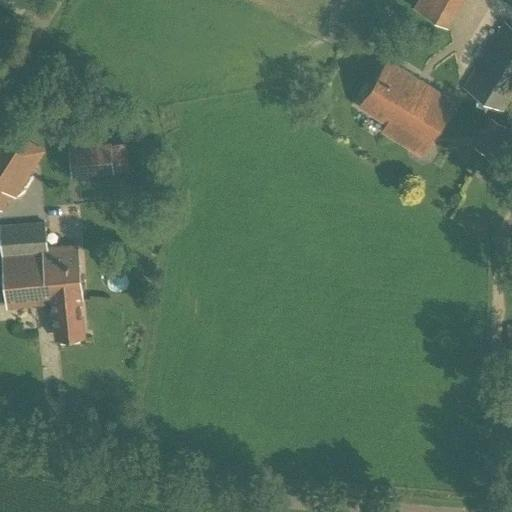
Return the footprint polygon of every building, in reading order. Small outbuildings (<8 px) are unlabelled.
[(417,0),(413,7),(448,26),(462,0),(417,0)] [(511,26),(502,21),(482,53),(511,71),(511,26)] [(511,71),(482,53),(462,86),(503,111),(509,102),(511,103),(511,71)] [(357,105),(386,123),(395,110),(408,118),(429,84),(387,57),(357,105)] [(386,123),(381,130),(420,155),(455,99),(429,84),(408,118),(395,110),(386,123)] [(474,147),(496,159),(511,130),(511,128),(491,117),(474,147)] [(45,151),(3,125),(0,129),(0,208),(2,210),(11,194),(15,197),(45,151)] [(69,145),(72,176),(114,172),(111,141),(69,145)] [(0,224),(0,231),(6,307),(52,303),(55,337),(84,335),(81,299),(82,299),(78,243),(48,246),(44,221),(0,224)]
